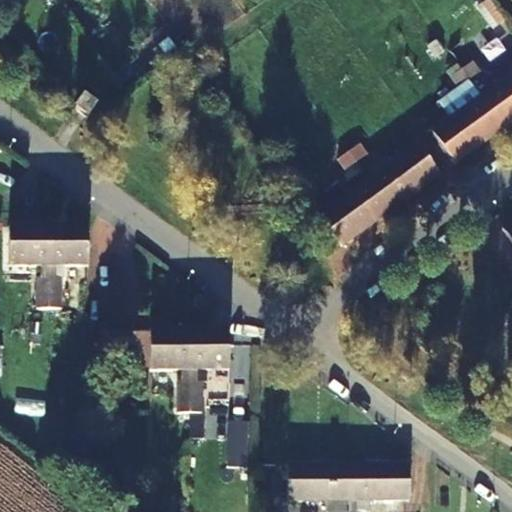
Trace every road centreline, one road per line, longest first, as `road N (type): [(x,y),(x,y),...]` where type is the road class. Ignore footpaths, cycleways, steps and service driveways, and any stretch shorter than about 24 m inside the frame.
road 1 (residential): [(0,119),(298,339)]
road 2 (residential): [(298,339),(511,499)]
road 3 (residential): [(298,339),(511,180)]
